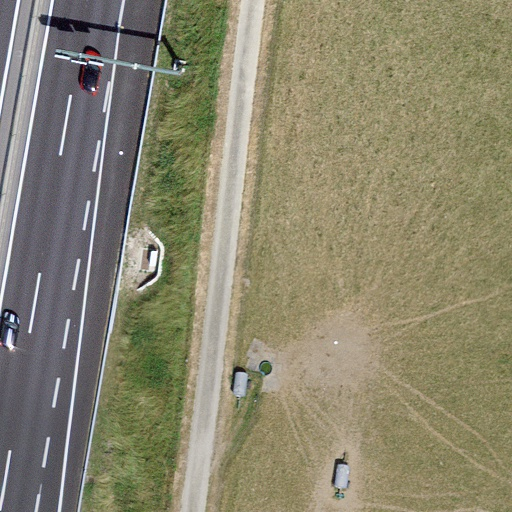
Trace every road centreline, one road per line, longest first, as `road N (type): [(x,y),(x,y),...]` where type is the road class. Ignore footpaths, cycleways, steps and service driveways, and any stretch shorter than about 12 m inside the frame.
road 1 (motorway): [(1,511),(90,0)]
road 2 (track): [(194,511),(254,0)]
